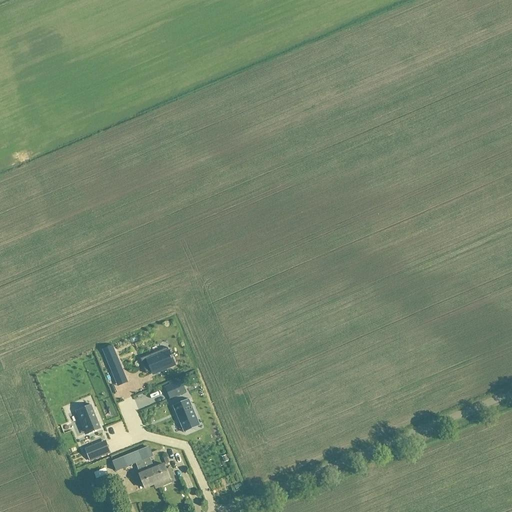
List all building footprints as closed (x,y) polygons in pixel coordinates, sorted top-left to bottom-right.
[(160,351),(140,359),(146,374),(160,368),(161,371),(174,365),(169,352),(161,355),(160,351)] [(115,354),(106,358),(118,386),(127,382),(115,354)] [(165,388),(170,399),(184,392),(179,381),(165,388)] [(189,399),(173,406),(181,428),(195,422),(198,421),(192,407),(189,399)] [(91,405),(77,410),(87,434),(100,428),(100,430),(101,429),(91,405)] [(172,443),(175,451),(183,448),(179,440),(172,443)] [(98,445),(92,447),(96,458),(102,456),(98,445)] [(148,447),(113,462),(117,471),(153,457),(148,447)] [(150,458),(136,464),(140,475),(145,489),(158,484),(161,483),(155,469),(150,458)] [(165,465),(155,469),(161,483),(158,484),(159,488),(175,481),(170,469),(167,470),(165,465)] [(113,490),(107,475),(96,479),(100,491),(106,488),(108,493),(113,490)] [(134,494),(126,497),(129,503),(136,501),(134,494)]
